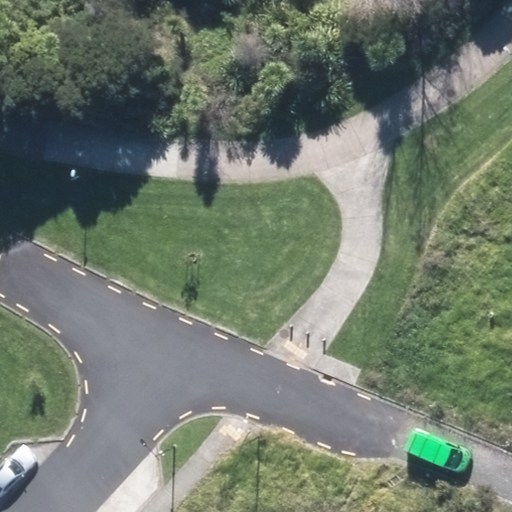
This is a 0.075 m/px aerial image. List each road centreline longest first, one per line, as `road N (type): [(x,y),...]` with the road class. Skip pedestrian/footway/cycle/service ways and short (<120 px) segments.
road 1 (residential): [(173,343),(511,472)]
road 2 (residential): [(27,511),(173,343)]
road 3 (residential): [(20,263),(173,343)]
